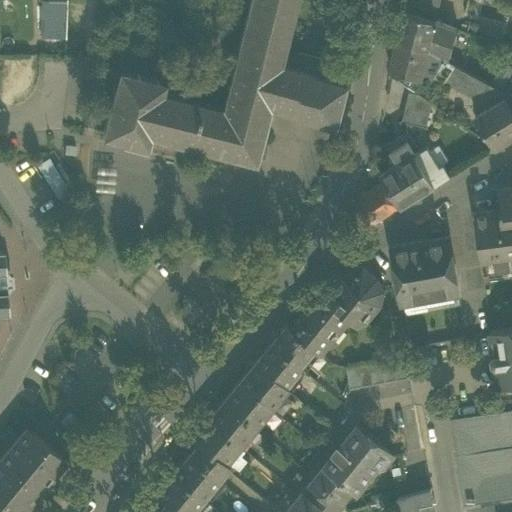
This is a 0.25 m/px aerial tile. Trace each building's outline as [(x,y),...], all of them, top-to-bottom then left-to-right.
[(0,52),(42,51),(41,15),(40,1),(26,2),(26,0),(9,0),(10,3),(0,3),(0,52)] [(281,47),(293,0),(249,0),(236,52),(277,62),(281,47)] [(434,19),(438,1),(433,0),(408,0),(406,10),(434,19)] [(406,10),(399,37),(428,48),(436,20),(434,19),(406,10)] [(79,13),(41,15),(42,51),(74,49),(79,13)] [(428,48),(448,58),(458,27),(436,20),(428,48)] [(215,47),(221,48),(225,33),(218,32),(215,47)] [(420,79),(424,63),(428,48),(399,37),(391,68),(420,79)] [(344,63),(281,47),(277,62),(236,52),(236,53),(235,53),(230,73),(231,74),(222,107),(159,90),(161,81),(157,80),(157,79),(137,73),(137,74),(120,69),(102,132),(122,137),(145,144),(148,132),(251,161),(267,102),(338,122),(348,82),(348,64),(344,62),(344,63)] [(448,58),(428,48),(424,63),(431,66),(433,73),(446,79),(456,63),(448,58)] [(506,95),(510,102),(511,93),(511,92),(506,90),(456,63),(446,79),(482,100),(486,97),(496,98),(498,100),(501,98),(506,95)] [(402,121),(426,126),(432,102),(420,93),(409,91),(402,121)] [(511,115),(511,104),(511,103),(510,102),(506,95),(501,98),(511,115)] [(496,146),(511,135),(511,115),(501,98),(498,100),(476,114),(483,126),(495,145),(496,146)] [(412,137),(408,140),(415,151),(420,149),(412,137)] [(380,172),(401,205),(451,174),(443,162),(440,164),(428,144),(420,149),(415,151),(408,140),(392,150),(399,161),(380,172)] [(55,194),(66,189),(47,157),(37,163),(55,194)] [(356,202),(371,224),(397,207),(383,185),(356,202)] [(475,211),(483,267),(511,262),(511,186),(498,188),(501,207),(475,211)] [(393,245),(403,302),(458,291),(448,234),(393,245)] [(307,307),(291,326),(317,348),(323,352),(334,338),(330,334),(338,325),(342,328),(352,317),(356,312),(364,319),(367,321),(374,312),(369,308),(380,296),(385,289),(383,287),(379,284),(375,281),(376,280),(360,267),(360,268),(358,267),(344,275),(332,289),(326,284),(314,298),(319,302),(311,311),(307,307)] [(7,272),(4,269),(0,269),(0,287),(6,287),(8,284),(12,284),(12,271),(7,272)] [(382,303),(380,296),(369,308),(374,312),(382,303)] [(356,312),(352,317),(359,323),(364,319),(356,312)] [(286,386),(317,348),(291,326),(285,321),(263,348),(252,362),(254,363),(249,369),(247,368),(189,438),(195,442),(224,466),(272,408),(269,405),(283,388),(286,390),(288,388),(286,386)] [(511,326),(491,330),(494,349),(499,353),(500,364),(496,369),(499,386),(511,383),(511,326)] [(346,365),(350,387),(409,377),(405,354),(346,365)] [(511,396),(511,383),(499,386),(500,398),(505,398),(511,396)] [(272,408),(286,390),(283,388),(269,405),(272,408)] [(457,420),(465,472),(511,459),(511,412),(507,413),(479,417),(457,420)] [(27,426),(0,457),(0,511),(12,511),(16,509),(20,511),(46,481),(42,477),(47,471),(52,475),(65,458),(27,426)] [(324,466),(352,488),(357,492),(379,466),(384,465),(394,453),(382,443),(376,443),(356,427),(354,429),(324,466)] [(187,451),(216,475),(224,466),(195,442),(187,451)] [(192,511),(203,499),(206,501),(207,500),(204,498),(219,479),(222,482),(223,481),(216,475),(187,451),(154,492),(163,500),(158,507),(149,505),(148,507),(151,508),(149,511),(192,511)] [(469,498),(511,491),(511,459),(465,472),(469,498)] [(346,496),(352,488),(324,466),(311,481),(300,495),(290,507),(295,511),(331,511),(335,509),(341,498),(346,496)] [(431,511),(430,503),(434,502),(431,486),(398,495),(399,511),(431,511)]
